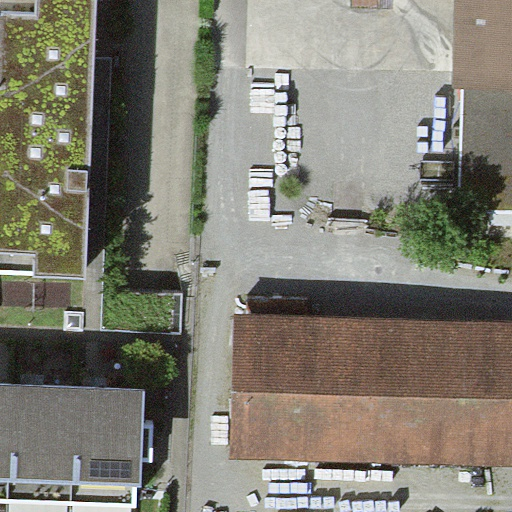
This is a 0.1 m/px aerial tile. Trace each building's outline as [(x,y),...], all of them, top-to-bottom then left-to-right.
[(0,0),(0,257),(91,259),(94,0),(0,0)] [(511,0),(465,0),(464,68),(511,69),(511,0)] [(511,69),(464,68),(461,203),(511,204),(511,69)] [(242,305),(236,441),(505,454),(508,381),(511,317),(242,305)] [(0,355),(0,484),(140,490),(144,361),(0,355)]
